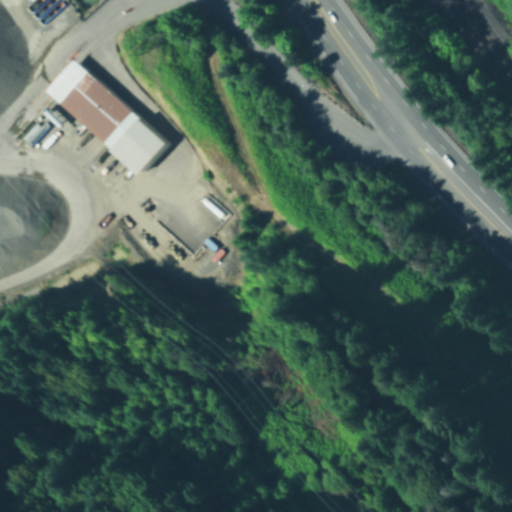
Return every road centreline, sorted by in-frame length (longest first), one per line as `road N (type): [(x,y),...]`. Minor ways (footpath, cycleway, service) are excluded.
road 1 (track): [(511,408),(397,302),(296,224),(219,77),(199,0)]
road 2 (trunk): [(511,236),(408,128),(314,0)]
